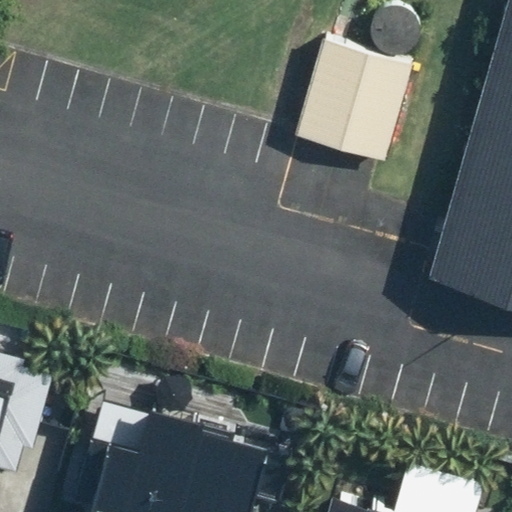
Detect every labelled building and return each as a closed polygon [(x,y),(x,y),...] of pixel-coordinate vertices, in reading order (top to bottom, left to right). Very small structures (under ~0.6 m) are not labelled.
[(511,22),(444,276),(511,294),(511,22)] [(413,58),(317,35),(295,125),(391,149),(413,58)] [(40,361),(45,338),(10,331),(5,355),(0,353),(0,464),(18,468),(22,447),(37,450),(54,364),(40,361)] [(251,511),(270,438),(189,417),(186,430),(92,406),(65,511),(251,511)] [(472,511),(482,472),(400,452),(388,503),(327,489),(322,511),(472,511)]
